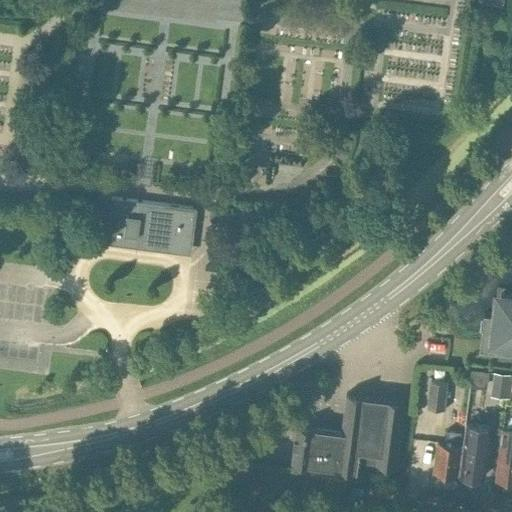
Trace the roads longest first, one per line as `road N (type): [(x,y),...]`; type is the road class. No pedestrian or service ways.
road 1 (tertiary): [(0,456),(138,429),(277,367),(388,294),(511,183)]
road 2 (residential): [(254,486),(472,511)]
